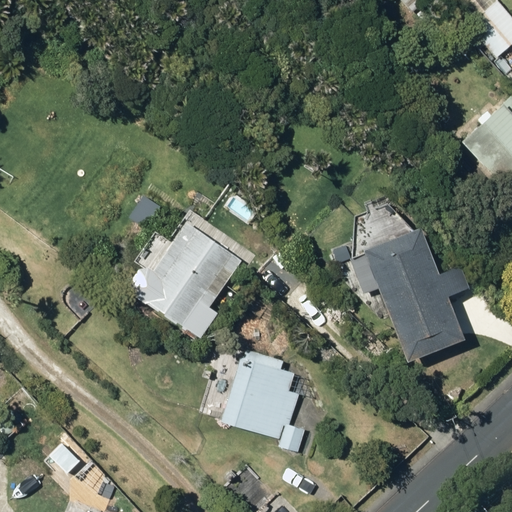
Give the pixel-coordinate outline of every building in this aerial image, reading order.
[(396,0),(406,11),(419,0),(396,0)] [(444,0),(491,56),(511,38),(511,21),(494,0),(444,0)] [(492,99),(451,137),(489,180),(505,166),(511,173),(511,99),(506,93),(496,103),(492,99)] [(380,192),(355,200),(357,208),(343,212),(340,256),(353,290),(367,285),(395,358),(454,335),(437,293),(462,283),(454,262),(429,272),(410,223),(406,225),(393,215),(399,208),(380,192)] [(161,243),(179,218),(173,213),(175,210),(157,198),(155,200),(141,220),(134,230),(152,243),(155,239),(161,243)] [(251,253),(206,222),(205,224),(190,245),(189,244),(182,239),(160,271),(169,276),(168,278),(155,294),(201,325),(235,275),(235,274),(226,268),(231,260),(240,266),(241,267),(251,253)] [(247,357),(228,419),(286,436),(284,444),(302,449),(309,427),(294,422),(302,393),(292,390),(298,372),(247,357)] [(362,452),(349,472),(360,479),(372,459),(362,452)] [(297,511),(277,494),(260,511),(297,511)]
